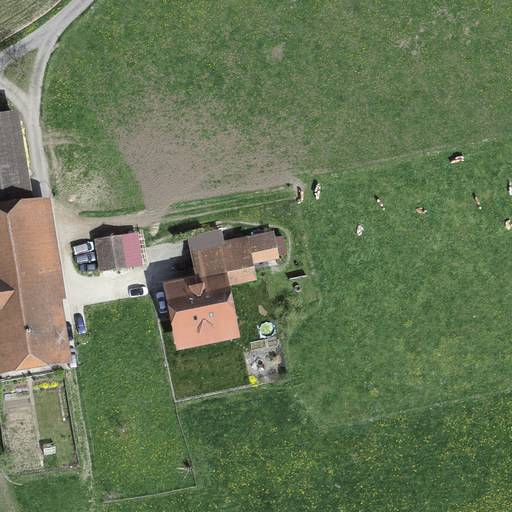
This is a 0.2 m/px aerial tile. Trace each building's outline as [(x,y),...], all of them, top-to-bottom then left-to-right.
[(0,329),(6,366),(53,358),(15,117),(0,119),(0,329)] [(195,251),(223,246),(220,232),(192,237),(195,251)] [(126,237),(96,241),(100,271),(131,267),(126,237)] [(287,238),(245,246),(247,261),(267,257),(290,253),(287,238)] [(195,252),(201,281),(171,287),(182,338),(231,328),(223,290),(228,289),(226,283),(251,279),(247,261),(245,246),(244,242),(195,252)]
